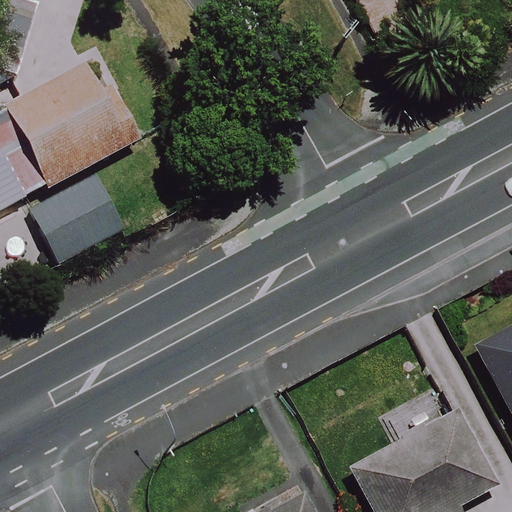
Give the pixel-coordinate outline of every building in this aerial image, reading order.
[(0,0),(0,90),(9,86),(37,14),(0,0)] [(402,5),(412,0),(351,0),(375,44),(412,24),(402,5)] [(0,164),(24,207),(138,145),(113,97),(100,104),(82,70),(0,114),(0,164)] [(124,200),(137,233),(198,209),(185,175),(124,200)] [(121,236),(93,181),(28,213),(55,268),(121,236)] [(511,250),(460,276),(511,380),(511,250)] [(511,511),(511,437),(434,293),(311,359),(393,511),(511,511)] [(308,511),(302,499),(276,511),(308,511)]
